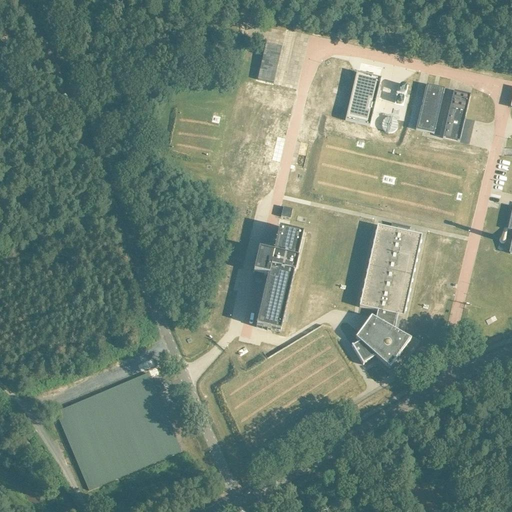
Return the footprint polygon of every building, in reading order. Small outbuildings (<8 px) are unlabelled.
[(258,80),(273,84),(282,47),(266,44),(258,80)] [(356,72),(345,120),(370,126),(381,78),(356,72)] [(444,89),(426,85),(416,130),(434,134),(444,89)] [(470,95),(454,91),(443,138),(460,142),(470,95)] [(283,207),(281,217),(290,219),(292,210),(283,207)] [(391,225),(390,230),(377,227),(359,308),(377,312),(375,320),(371,317),(355,339),(359,342),(353,346),(352,346),(351,346),(360,360),(363,365),(364,365),(363,364),(364,364),(376,357),(390,369),(411,340),(395,331),(398,316),(404,318),(422,237),(408,234),(409,229),(410,229),(410,228),(391,224),(391,225)] [(279,228),(273,254),(258,250),(253,273),(268,276),(256,327),(280,332),(294,274),(295,275),(298,260),(297,259),(303,234),(279,228)] [(250,462),(251,461),(298,433),(299,433),(295,426),(315,414),(318,420),(318,419),(364,391),(365,390),(365,389),(366,388),(366,387),(366,386),(366,384),(331,327),(323,325),(267,359),(263,352),(215,381),(214,382),(214,383),(213,384),(212,386),(212,387),(213,388),(213,389),(242,456),(243,459),(243,460),(244,461),(245,461),(246,462),(247,462),(248,462),(249,462),(250,462)] [(180,450),(148,370),(53,407),(54,408),(85,488),(180,450)]
